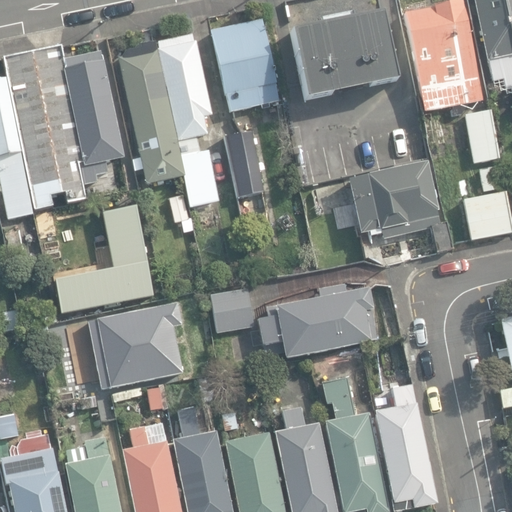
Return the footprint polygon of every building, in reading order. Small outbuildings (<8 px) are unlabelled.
[(511,43),(502,0),(472,0),(493,91),(511,98),(511,43)] [(511,0),(503,0),(511,40),(511,0)] [(422,113),(429,145),(436,144),(430,112),(452,108),(452,111),(450,111),(452,118),(466,115),(465,109),(467,108),(466,104),(482,101),(461,2),(404,14),(404,16),(424,113),(422,113)] [(290,34),(305,102),(397,82),(382,15),(352,22),(351,13),(319,20),(321,28),(290,34)] [(226,98),(230,114),(280,102),(272,67),(262,20),(209,32),(224,98),(226,98)] [(158,52),(177,143),(207,137),(203,119),(211,117),(195,43),(192,44),(191,36),(157,43),(158,51),(158,52)] [(183,178),(155,44),(134,48),(135,51),(123,53),(124,58),(117,59),(138,159),(131,161),(133,172),(141,170),(145,186),(183,178)] [(5,73),(34,212),(52,208),(50,197),(63,194),(66,205),(86,201),(78,164),(82,164),(65,81),(63,72),(58,48),(2,60),(5,73)] [(79,169),(83,186),(96,183),(95,177),(107,174),(105,164),(122,159),(99,53),(63,61),(65,72),(64,72),(84,168),(79,169)] [(0,190),(6,222),(18,219),(18,218),(32,215),(6,81),(1,82),(0,79),(0,190)] [(464,116),(473,165),(499,160),(490,111),(464,116)] [(224,137),(237,200),(263,194),(249,132),(224,137)] [(199,153),(196,141),(177,144),(178,150),(186,149),(187,154),(179,155),(190,209),(219,203),(208,151),(199,153)] [(431,230),(437,253),(452,250),(445,219),(438,221),(436,212),(439,211),(427,163),(395,170),(395,168),(375,173),(375,175),(347,182),(360,235),(368,233),(369,238),(381,235),(382,242),(431,230)] [(478,172),(483,192),(500,189),(496,168),(478,172)] [(462,202),(470,242),(511,233),(511,228),(505,193),(462,202)] [(183,196),(169,199),(175,225),(188,222),(183,196)] [(55,298),(61,323),(142,303),(142,302),(157,299),(151,271),(136,272),(134,266),(108,272),(108,273),(69,282),(53,211),(36,215),(54,298),(55,298)] [(281,344),(284,360),(376,343),(370,311),(372,311),(368,290),(346,294),(344,285),(318,290),(320,300),(266,310),(267,320),(257,322),(262,347),(281,344)] [(210,297),(216,335),(252,329),(246,291),(210,297)] [(177,303),(86,323),(101,392),(180,374),(170,328),(182,326),(177,303)] [(0,334),(22,330),(18,310),(0,313),(0,334)] [(511,318),(499,321),(511,383),(511,318)] [(264,376),(273,375),(271,364),(262,366),(264,376)] [(342,511),(363,511),(364,510),(364,511),(387,511),(368,414),(354,417),(346,379),(321,386),(326,405),(331,404),(334,421),(324,424),(342,511)] [(389,507),(390,511),(397,511),(412,509),(412,510),(435,505),(410,386),(409,383),(401,385),(401,388),(391,390),(395,409),(372,414),(392,506),(389,507)] [(146,392),(150,412),(167,408),(163,388),(146,392)] [(511,389),(499,392),(502,409),(511,407),(511,389)] [(198,436),(192,408),(177,412),(182,439),(171,441),(185,511),(230,511),(214,433),(198,436)] [(335,511),(318,425),(303,428),(299,409),(281,412),(285,431),(278,433),(274,434),(290,511),(335,511)] [(14,413),(0,416),(0,437),(0,439),(19,436),(14,413)] [(221,416),(224,433),(237,430),(233,414),(221,416)] [(179,511),(161,424),(129,431),(132,449),(121,451),(133,511),(179,511)] [(224,443),(237,511),(283,511),(268,434),(224,443)] [(119,511),(104,438),(83,442),(87,461),(64,466),(73,511),(119,511)] [(66,511),(55,449),(1,459),(6,486),(8,486),(12,511),(66,511)]
